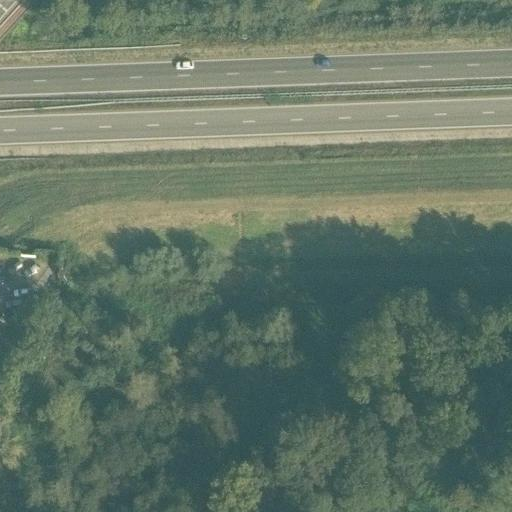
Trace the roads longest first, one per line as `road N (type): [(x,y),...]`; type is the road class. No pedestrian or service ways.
road 1 (trunk): [(0,133),(511,115)]
road 2 (trunk): [(511,63),(0,81)]
road 3 (track): [(242,208),(511,200)]
road 4 (track): [(242,208),(102,215),(19,247)]
